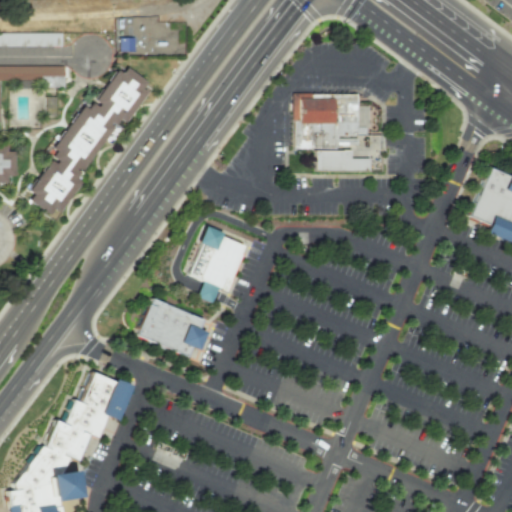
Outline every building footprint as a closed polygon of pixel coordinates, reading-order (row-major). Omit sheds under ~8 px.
[(131,37),(131,52),(118,52),(118,37),(131,37)] [(60,86),(60,66),(11,67),(11,79),(37,78),(38,86),(60,86)] [(24,197),(122,66),(156,91),(57,222),(24,197)] [(367,95),(367,138),(379,138),(379,174),(368,174),(368,165),(347,165),(347,152),(308,152),(298,152),(298,113),(303,113),(303,100),(307,100),(307,95),(367,95)] [(0,140),(13,140),(13,186),(0,186),(0,140)] [(347,152),(347,165),(368,165),(368,174),(308,174),(308,152),(347,152)] [(481,164),(511,176),(511,230),(510,230),(508,236),(459,215),(481,164)] [(224,229),(241,237),(226,273),(224,272),(219,286),(193,275),(206,245),(208,245),(214,230),(222,233),(224,229)] [(147,299),(198,321),(194,331),(200,334),(193,352),(186,349),(182,358),(131,337),(134,331),(132,330),(143,305),(144,306),(147,299)] [(82,377),(117,392),(105,422),(97,418),(88,442),(78,438),(68,464),(60,460),(48,486),(51,509),(45,511),(5,511),(5,508),(3,509),(0,494),(7,493),(6,486),(33,449),(38,451),(48,425),(54,428),(64,404),(70,407),(82,377)]
